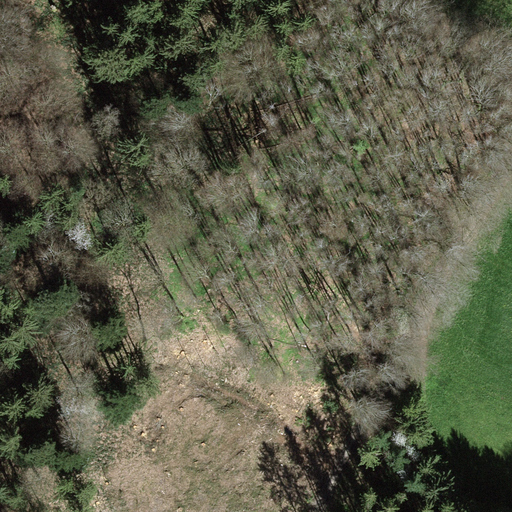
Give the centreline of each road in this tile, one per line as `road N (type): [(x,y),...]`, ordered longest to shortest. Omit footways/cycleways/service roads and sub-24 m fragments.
road 1 (track): [(511,155),(401,324),(448,503),(469,511)]
road 2 (track): [(401,324),(310,511)]
